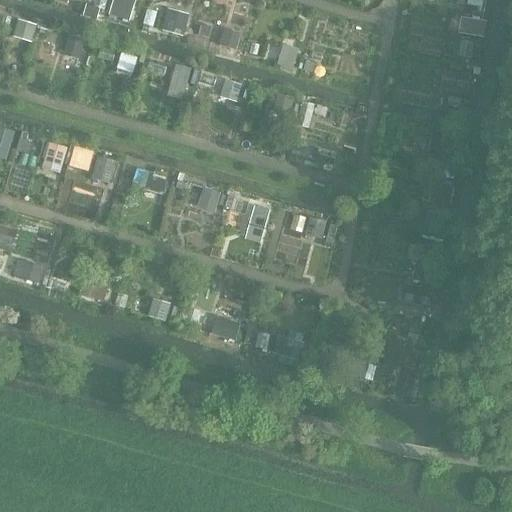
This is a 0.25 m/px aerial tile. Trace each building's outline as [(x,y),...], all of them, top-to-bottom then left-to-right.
[(130,23),(135,5),(115,0),(113,0),(109,16),(130,23)] [(184,34),(188,20),(173,16),(169,30),(184,34)] [(482,22),(462,19),(460,35),(480,39),(482,22)] [(32,44),(37,27),(19,22),(13,39),(32,44)] [(237,52),(242,35),(225,31),(220,47),(237,52)] [(80,57),(85,41),(69,37),(64,53),(80,57)] [(294,71),(299,51),(284,46),(278,66),(294,71)] [(133,73),(137,60),(122,55),(118,69),(133,73)] [(186,95),(192,71),(176,67),(169,91),(186,95)] [(466,99),(470,76),(454,74),(451,96),(466,99)] [(237,102),(242,86),(226,81),(221,98),(237,102)] [(289,119),(294,100),(278,96),(273,115),(289,119)] [(0,148),(9,151),(14,134),(0,129),(0,148)] [(457,158),(460,142),(443,139),(440,155),(457,158)] [(61,166),(66,150),(50,145),(45,161),(61,166)] [(110,186),(116,164),(99,160),(93,181),(110,186)] [(163,197),(167,182),(153,177),(155,173),(137,167),(131,187),(163,197)] [(454,191),(433,187),(430,204),(451,208),(454,191)] [(216,212),(220,195),(204,191),(199,207),(216,212)] [(265,231),(270,212),(255,208),(249,228),(265,231)] [(323,241),(327,224),(310,220),(305,237),(323,241)] [(440,249),(423,246),(420,262),(437,265),(440,249)] [(42,268),(19,261),(14,278),(38,285),(42,268)] [(108,288),(84,281),(79,297),(104,304),(108,288)] [(407,288),(405,303),(429,307),(431,292),(407,288)] [(170,305),(155,301),(150,317),(165,322),(170,305)] [(224,321),(220,337),(235,341),(240,326),(224,321)] [(304,344),(279,337),(273,355),(298,362),(304,344)] [(370,365),(357,360),(352,376),(366,380),(370,365)] [(416,378),(401,374),(397,389),(412,393),(416,378)]
